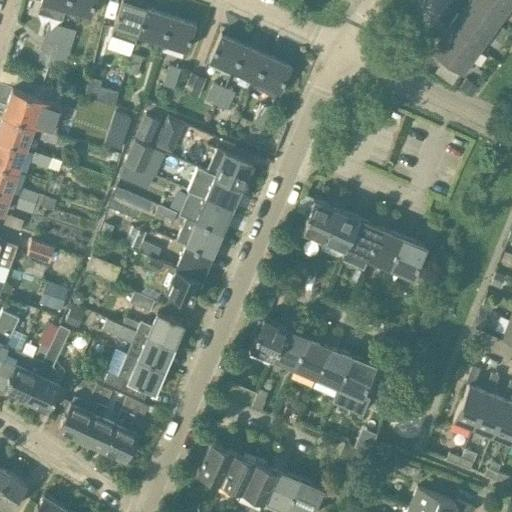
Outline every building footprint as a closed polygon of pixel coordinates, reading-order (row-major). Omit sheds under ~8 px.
[(62,18),(65,5),(66,0),(40,0),(37,11),(62,18)] [(90,12),(93,0),(66,0),(65,5),(90,12)] [(135,41),(138,32),(137,32),(146,4),(135,0),(120,0),(113,24),(114,24),(111,33),(135,41)] [(482,48),(500,23),(467,0),(450,25),(482,48)] [(511,0),(467,0),(500,23),(511,4),(511,0)] [(161,40),(171,12),(146,4),(137,32),(138,32),(161,40)] [(186,48),(195,20),(171,12),(161,40),(186,48)] [(49,20),(43,38),(55,42),(60,23),(49,20)] [(48,65),(64,69),(77,27),(60,23),(55,42),(48,65)] [(464,73),(482,48),(450,25),(432,50),(441,57),(434,68),(450,80),(458,69),(464,73)] [(232,68),(244,40),(221,29),(209,57),(232,68)] [(511,33),(509,32),(503,40),(510,45),(511,42),(511,33)] [(255,78),(268,50),(244,40),(232,68),(255,78)] [(131,50),(125,70),(137,73),(143,54),(131,50)] [(279,89),(291,61),(268,50),(255,78),(279,89)] [(170,62),(163,83),(174,86),(181,66),(170,62)] [(198,95),(206,76),(191,70),(183,89),(198,95)] [(114,103),(118,89),(101,83),(102,78),(90,74),(84,94),(114,103)] [(467,79),(460,87),(471,95),(477,86),(467,79)] [(224,85),(214,80),(206,99),(216,103),(224,85)] [(216,103),(227,108),(236,89),(224,85),(216,103)] [(35,120),(43,97),(12,86),(4,109),(35,120)] [(46,99),(60,104),(64,94),(50,89),(46,99)] [(271,107),(260,102),(251,121),(262,126),(271,107)] [(126,145),(137,114),(118,107),(107,139),(126,145)] [(0,133),(26,143),(35,120),(4,109),(0,120),(0,133)] [(149,139),(158,118),(145,112),(136,133),(149,139)] [(164,130),(179,137),(185,123),(170,116),(164,130)] [(59,132),(42,126),(39,136),(55,142),(59,132)] [(59,132),(55,142),(72,147),(75,137),(59,132)] [(0,159),(18,166),(26,143),(0,133),(0,159)] [(136,138),(126,161),(134,165),(146,170),(156,146),(136,138)] [(224,148),(217,145),(207,169),(214,172),(214,171),(242,183),(252,159),(224,148)] [(109,148),(107,156),(116,159),(119,152),(109,148)] [(58,169),(62,159),(34,149),(31,159),(58,169)] [(0,184),(10,189),(18,166),(0,159),(0,184)] [(124,161),(119,173),(128,177),(134,165),(126,161),(124,161)] [(188,187),(204,194),(232,206),(242,183),(214,171),(214,172),(207,169),(197,165),(188,187)] [(0,210),(2,211),(10,189),(0,184),(0,210)] [(115,195),(148,210),(153,199),(120,184),(115,195)] [(34,201),(38,191),(22,186),(19,195),(34,201)] [(43,194),(40,203),(52,208),(55,199),(43,194)] [(222,229),(232,206),(204,194),(194,217),(222,229)] [(19,195),(16,205),(31,210),(34,201),(19,195)] [(324,237),(338,205),(314,195),(301,227),(324,237)] [(172,222),(177,210),(158,202),(153,214),(172,222)] [(346,246),(359,214),(338,205),(324,237),(346,246)] [(186,241),(212,252),(222,229),(194,217),(194,218),(186,214),(176,237),(186,241)] [(363,268),(368,255),(382,224),(359,214),(346,246),(348,246),(342,259),(363,268)] [(100,230),(100,232),(109,236),(110,234),(113,225),(103,222),(100,230)] [(391,265),(404,233),(382,224),(368,255),(391,265)] [(414,274),(427,243),(404,233),(391,265),(414,274)] [(0,249),(12,254),(16,242),(2,237),(0,236),(0,249)] [(56,258),(60,248),(54,246),(54,245),(31,237),(25,253),(49,260),(51,256),(56,258)] [(143,238),(139,248),(147,252),(156,256),(161,246),(143,238)] [(176,264),(202,275),(212,252),(186,241),(176,264)] [(156,256),(147,252),(143,262),(154,266),(148,280),(192,299),(202,275),(176,264),(156,256)] [(114,279),(120,264),(92,253),(85,267),(114,279)] [(495,271),(490,283),(500,287),(505,276),(495,271)] [(308,274),(303,284),(309,287),(313,276),(308,274)] [(418,290),(424,292),(428,294),(434,279),(429,277),(425,275),(418,290)] [(0,288),(1,288),(11,291),(12,286),(4,281),(0,279),(0,288)] [(61,310),(69,287),(53,281),(45,304),(61,310)] [(150,309),(155,297),(134,288),(129,300),(150,309)] [(491,310),(495,300),(485,296),(481,305),(491,310)] [(71,305),(64,321),(76,326),(83,309),(71,305)] [(15,359),(20,348),(6,341),(18,314),(2,307),(0,309),(0,383),(3,385),(15,359)] [(173,344),(182,321),(157,310),(152,323),(140,318),(139,320),(125,314),(122,321),(173,344)] [(287,324),(264,314),(263,317),(258,315),(253,327),(258,329),(251,345),(273,355),(287,324)] [(484,330),(488,319),(477,315),(473,325),(484,330)] [(511,340),(511,318),(510,317),(502,337),(511,340)] [(163,366),(173,344),(122,321),(118,330),(133,336),(127,350),(163,366)] [(47,405),(59,380),(51,376),(71,329),(61,324),(60,326),(27,395),(47,405)] [(295,364),(308,333),(287,324),(273,355),(295,364)] [(317,374),(331,343),(308,333),(295,364),(317,374)] [(41,341),(35,354),(20,348),(15,359),(3,385),(25,395),(48,345),(41,341)] [(340,383),(353,352),(331,343),(317,374),(340,383)] [(153,389),(163,366),(127,350),(117,372),(108,369),(107,370),(103,379),(144,396),(149,387),(153,389)] [(363,393),(376,362),(353,352),(340,383),(363,393)] [(405,356),(393,352),(387,366),(399,370),(405,356)] [(468,381),(452,419),(453,420),(473,428),(489,387),(486,386),(485,386),(474,381),(480,364),(473,362),(473,361),(465,380),(468,381)] [(96,365),(92,374),(103,379),(107,370),(96,365)] [(508,395),(504,393),(492,388),(499,372),(492,369),(485,386),(489,387),(473,428),(492,436),(508,395)] [(511,443),(511,439),(511,396),(511,395),(511,377),(504,393),(508,395),(492,436),(511,443)] [(81,434),(103,385),(96,381),(89,396),(87,395),(85,398),(74,393),(71,399),(70,398),(59,423),(81,434)] [(103,444),(114,419),(103,414),(108,404),(106,403),(112,389),(103,385),(81,434),(103,444)] [(245,385),(240,397),(250,402),(256,389),(245,385)] [(142,416),(148,403),(126,393),(114,419),(103,444),(126,455),(137,430),(129,426),(135,413),(142,416)] [(256,394),(252,403),(261,406),(265,397),(256,394)] [(234,447),(211,437),(210,440),(206,439),(201,450),(205,452),(198,468),(220,478),(234,447)] [(380,440),(377,448),(388,452),(391,445),(380,440)] [(243,488),(256,456),(234,447),(220,478),(243,488)] [(459,463),(461,456),(449,451),(446,458),(459,463)] [(265,497),(278,466),(256,456),(243,488),(265,497)] [(469,467),(472,460),(461,456),(459,463),(469,467)] [(0,483),(9,469),(0,462),(0,483)] [(351,463),(347,472),(362,478),(366,469),(351,463)] [(287,507),(300,475),(278,466),(265,497),(287,507)] [(483,472),(495,477),(498,470),(486,466),(483,472)] [(0,511),(6,511),(27,480),(9,469),(0,483),(0,511)] [(507,482),(510,476),(499,471),(496,478),(507,482)] [(299,511),(311,511),(323,485),(300,475),(287,507),(299,511)] [(417,484),(409,504),(414,506),(429,511),(451,511),(454,505),(470,511),(473,504),(456,497),(455,500),(422,486),(417,484)] [(30,497),(22,509),(26,511),(58,511),(64,504),(44,491),(37,501),(30,497)]
